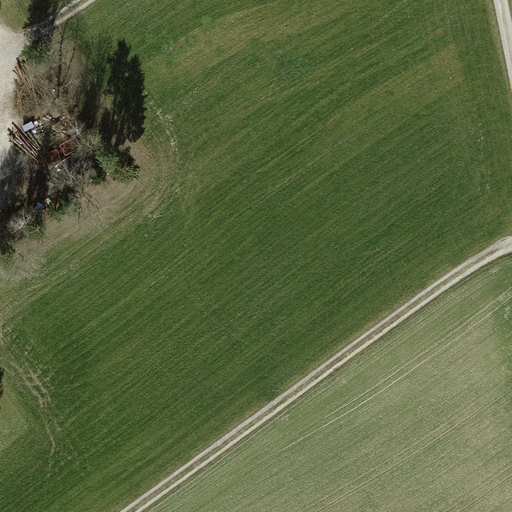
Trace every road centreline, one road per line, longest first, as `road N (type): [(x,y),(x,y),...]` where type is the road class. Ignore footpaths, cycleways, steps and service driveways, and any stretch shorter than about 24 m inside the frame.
road 1 (track): [(147,511),(482,265),(511,253)]
road 2 (track): [(91,0),(10,59),(0,146)]
